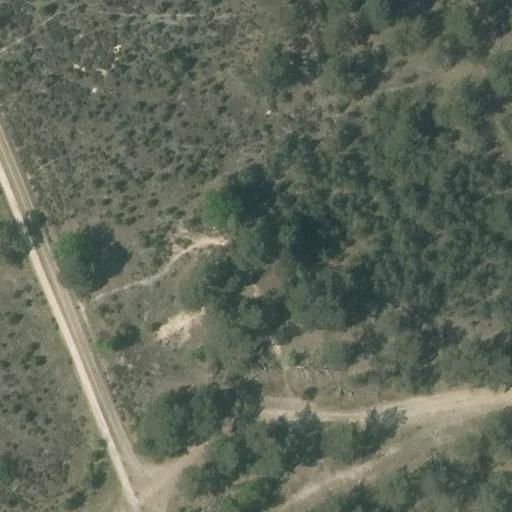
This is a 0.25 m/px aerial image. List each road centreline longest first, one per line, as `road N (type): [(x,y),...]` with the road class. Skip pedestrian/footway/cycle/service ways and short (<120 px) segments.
road 1 (track): [(139,508),(203,442),(243,417),(399,412),(511,390)]
road 2 (track): [(0,147),(147,511)]
road 3 (track): [(511,437),(427,447),(370,465),(285,511)]
